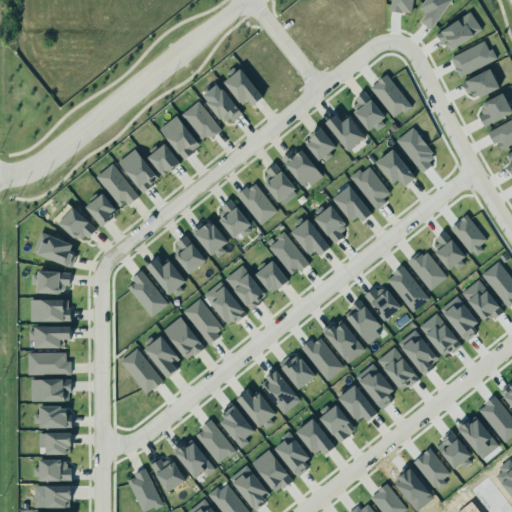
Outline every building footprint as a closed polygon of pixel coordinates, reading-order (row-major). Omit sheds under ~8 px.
[(411,13),(412,0),(390,0),(389,10),(411,13)] [(421,0),(446,0),(429,27),(418,20),(425,10),(418,5),(421,0)] [(469,9),(479,28),(452,43),(449,38),(441,42),(435,32),(440,29),(438,26),(469,9)] [(486,40),(450,57),(459,76),(496,60),(486,40)] [(219,78),(239,65),(258,93),(249,100),(244,93),(234,100),(219,78)] [(471,99),(499,88),(491,68),(463,80),(471,99)] [(411,106),(387,73),(370,86),(394,118),(411,106)] [(204,99),(226,125),(241,112),(219,86),(204,99)] [(499,87),(510,107),(482,125),(478,117),(486,113),(486,111),(480,111),(478,106),(481,103),(481,96),(499,87)] [(386,119),(364,93),(349,106),(371,132),(386,119)] [(204,141),(220,128),(198,100),(181,114),(204,141)] [(342,122),(336,114),(326,121),(347,150),(364,138),(349,116),(342,122)] [(159,128),(183,159),(200,146),(176,115),(159,128)] [(498,150),(511,143),(511,118),(488,130),(498,150)] [(437,160),(414,126),(396,139),(419,172),(437,160)] [(337,149),(321,127),(304,139),(319,161),(337,149)] [(163,176),(180,163),(164,143),(148,156),(163,176)] [(372,157),(390,143),(414,174),(404,182),(400,177),(398,179),(395,175),(390,179),(372,157)] [(292,150),(299,145),(321,175),(309,184),(305,178),(300,182),(279,155),(289,147),(292,150)] [(132,146),(116,158),(141,191),(151,184),(147,179),(153,174),(132,146)] [(96,176),(121,208),(137,195),(112,163),(96,176)] [(279,201),(296,188),(276,164),(259,177),(279,201)] [(347,173),(357,166),(360,170),(366,165),(385,191),(379,195),(383,201),(373,208),(347,173)] [(276,213),(256,181),(238,193),(259,225),(276,213)] [(347,181),(330,194),(349,218),(355,213),(358,217),(369,208),(347,181)] [(102,226),(118,212),(102,193),(85,207),(102,226)] [(229,197),(219,204),(224,210),(217,216),(231,235),(250,220),(235,202),(233,203),(229,197)] [(70,202),(55,219),(73,235),(79,236),(83,232),(87,235),(93,227),(86,221),(88,219),(70,202)] [(334,241),(349,229),(328,203),(314,215),(334,241)] [(473,257),(484,250),(480,244),(486,240),(468,214),(451,226),(473,257)] [(289,229),(309,255),(315,250),(320,255),(329,247),(305,217),(289,229)] [(227,242),(208,218),(192,231),(211,254),(227,242)] [(282,229),(273,234),(276,238),(266,245),(286,272),(295,266),(297,268),(306,262),(282,229)] [(69,265),(76,244),(40,232),(33,253),(69,265)] [(448,272),(466,262),(449,233),(431,243),(448,272)] [(170,248),(188,273),(206,261),(187,236),(170,248)] [(447,277),(425,248),(408,262),(430,290),(447,277)] [(144,262),(166,291),(170,288),(173,292),(178,289),(174,283),(179,280),(180,282),(184,279),(168,257),(160,262),(154,255),(148,256),(144,262)] [(271,256),(254,269),(269,290),(287,276),(271,256)] [(509,307),(511,303),(511,277),(497,261),(481,275),(509,307)] [(225,278),(250,309),(267,296),(242,265),(225,278)] [(386,278),(412,312),(429,299),(403,265),(386,278)] [(139,268),(129,275),(133,280),(126,285),(149,315),(165,302),(139,268)] [(70,272),(32,271),(31,284),(36,284),(36,292),(62,293),(63,285),(70,285),(70,272)] [(482,320),(489,314),(493,319),(504,311),(478,279),(461,292),(482,320)] [(204,293),(227,326),(245,314),(223,281),(204,293)] [(384,320),(401,307),(387,289),(381,293),(375,286),(364,295),(384,320)] [(29,318),(68,318),(68,309),(63,309),(62,308),(66,306),(66,296),(40,294),(28,297),(29,318)] [(477,322),(458,295),(440,308),(465,342),(476,333),(471,327),(477,322)] [(180,310),(206,344),(211,338),(218,335),(213,330),(219,326),(197,297),(180,310)] [(366,342),(383,329),(362,300),(345,313),(366,342)] [(188,360),(204,346),(180,316),(163,329),(188,360)] [(331,320),(320,328),(345,363),(363,348),(341,319),(334,324),(331,320)] [(70,326),(29,327),(29,340),(34,340),(34,348),(64,347),(64,339),(71,339),(70,326)] [(421,374),(439,362),(416,329),(399,341),(421,374)] [(159,332),(142,345),(164,375),(176,367),(171,361),(177,356),(159,332)] [(343,367),(319,335),(302,348),(327,380),(343,367)] [(377,360),(402,391),(419,377),(394,346),(377,360)] [(163,380),(137,347),(120,361),(146,394),(163,380)] [(27,374),(71,374),(71,360),(66,360),(66,352),(28,352),(27,374)] [(282,365),(296,389),(314,378),(300,354),(282,365)] [(392,391),(375,362),(357,373),(379,409),(393,401),(388,393),(392,391)] [(283,413),(300,400),(277,370),(260,384),(283,413)] [(70,378),(31,379),(31,401),(70,400),(70,378)] [(377,412),(354,384),(337,397),(356,420),(362,415),(367,421),(377,412)] [(511,408),(511,384),(501,391),(511,408)] [(245,386),(235,394),(256,424),(260,422),(264,428),(273,421),(269,415),(273,412),(257,389),(251,394),(245,386)] [(511,434),(511,419),(494,396),(479,408),(503,441),(511,434)] [(69,426),(69,405),(38,405),(38,413),(33,413),(34,426),(69,426)] [(240,448),(249,441),(245,437),(254,430),(234,405),(217,418),(240,448)] [(459,428),(481,458),(498,445),(476,416),(459,428)] [(321,448),(324,453),(334,446),(313,417),(296,430),(313,454),(321,448)] [(235,450),(211,419),(194,433),(218,463),(235,450)] [(37,431),(44,431),(44,427),(69,427),(69,440),(63,440),(63,445),(70,445),(70,452),(44,452),(44,443),(37,443),(37,431)] [(307,468),(303,461),(308,457),(289,429),(278,437),(282,442),(275,446),(296,476),(307,468)] [(215,468),(190,438),(173,452),(195,478),(203,471),(206,475),(215,468)] [(276,492),(293,479),(268,448),(251,462),(276,492)] [(149,464),(167,492),(185,480),(172,460),(166,464),(162,456),(149,464)] [(64,458),(38,459),(38,466),(35,466),(35,480),(71,479),(70,466),(64,466),(64,458)] [(229,477),(254,509),(271,495),(246,464),(229,477)] [(126,478),(142,511),(162,503),(145,468),(126,478)] [(44,481),(67,481),(67,504),(44,504),(44,481)] [(246,511),(228,481),(210,492),(221,511),(246,511)] [(187,511),(215,511),(203,497),(187,511)]
